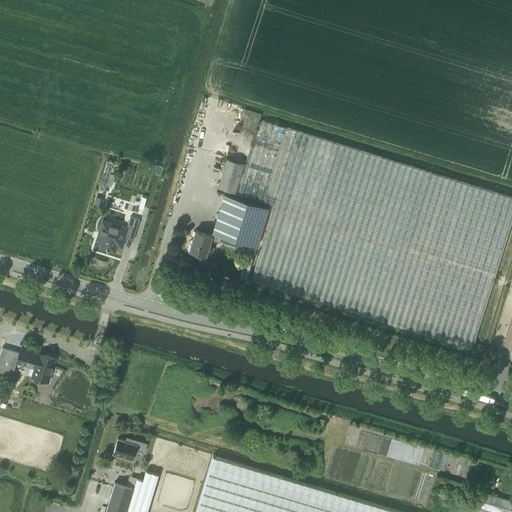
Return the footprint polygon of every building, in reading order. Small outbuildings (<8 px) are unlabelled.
[(235,192),(234,193),(274,205),(251,280),(361,314),(472,348),(496,270),(511,218),(511,197),(432,172),(376,155),(260,119),(247,164),(244,163),(235,192)] [(226,158),(217,187),(225,189),(235,192),(244,163),(226,158)] [(224,193),(211,233),(220,235),(249,244),(239,276),(247,278),(269,206),(224,193)] [(102,221),(96,240),(101,241),(99,248),(106,249),(105,250),(107,250),(113,252),(115,246),(121,247),(125,234),(133,237),(139,219),(129,217),(126,228),(102,221)] [(217,243),(220,235),(211,233),(210,235),(194,231),(192,238),(191,238),(190,242),(191,242),(188,250),(190,251),(189,254),(209,260),(212,248),(207,247),(209,240),(217,243)] [(2,347),(0,353),(0,370),(12,374),(16,362),(34,367),(32,376),(48,381),(55,358),(43,355),(43,356),(33,353),(33,352),(20,348),(19,352),(2,347)] [(142,479),(137,477),(134,487),(115,482),(106,511),(146,511),(168,440),(156,436),(143,479),(142,479)] [(131,458),(134,450),(143,453),(147,442),(126,436),(125,440),(118,438),(114,453),(131,458)] [(408,511),(358,497),(213,453),(195,511),(408,511)] [(511,511),(511,500),(476,490),(469,511),(511,511)]
